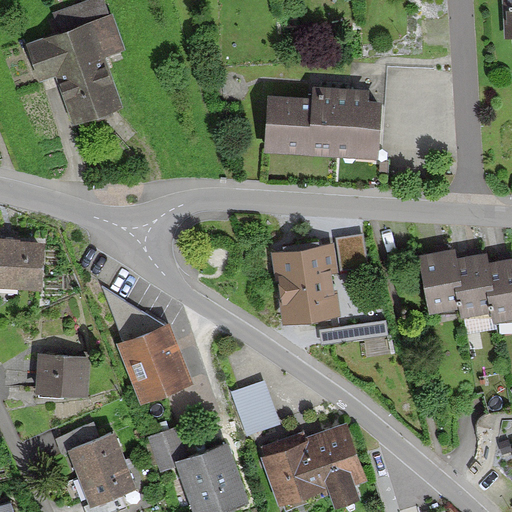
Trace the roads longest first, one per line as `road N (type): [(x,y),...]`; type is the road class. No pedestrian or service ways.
road 1 (residential): [(475,511),(383,423),(159,272),(131,218)]
road 2 (residential): [(511,211),(206,192),(131,218)]
road 3 (residential): [(131,218),(0,185)]
